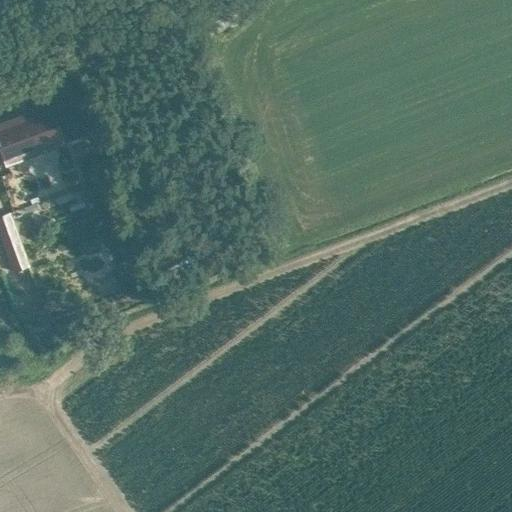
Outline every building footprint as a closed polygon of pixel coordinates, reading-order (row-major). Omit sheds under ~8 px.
[(96,131),(84,100),(53,111),(64,142),(96,131)] [(0,145),(7,165),(8,165),(6,159),(23,153),(25,159),(26,158),(25,157),(64,142),(53,111),(52,110),(14,124),(12,119),(0,124),(0,145)] [(95,171),(107,168),(100,145),(88,149),(95,171)] [(94,175),(87,155),(76,158),(83,179),(94,175)] [(0,216),(0,235),(1,237),(13,272),(29,266),(9,213),(0,216)]
